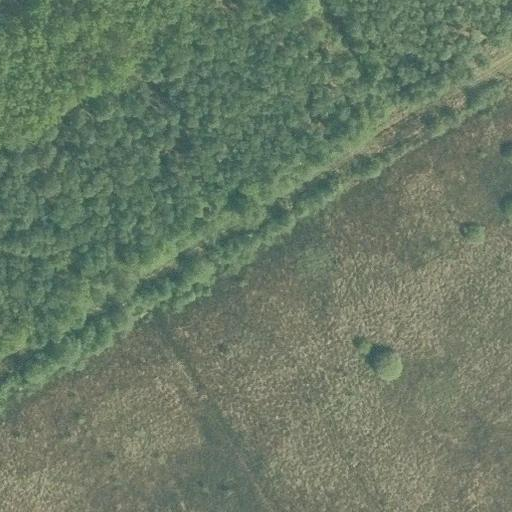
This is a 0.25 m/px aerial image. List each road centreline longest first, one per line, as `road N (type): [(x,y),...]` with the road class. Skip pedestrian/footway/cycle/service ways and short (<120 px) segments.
road 1 (track): [(0,355),(511,51)]
road 2 (track): [(393,117),(321,0)]
